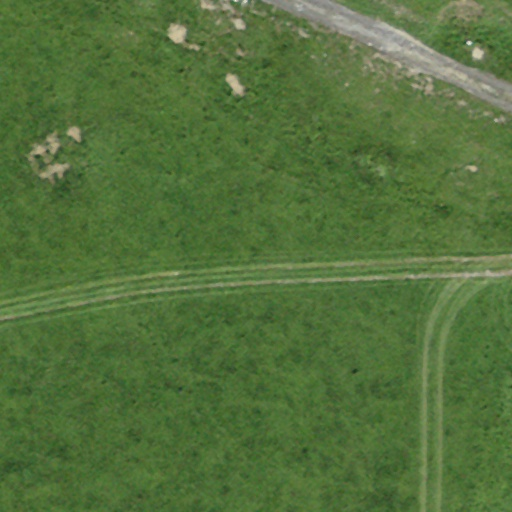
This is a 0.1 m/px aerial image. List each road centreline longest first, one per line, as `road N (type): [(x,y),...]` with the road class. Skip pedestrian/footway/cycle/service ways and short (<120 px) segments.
road 1 (track): [(511,262),(181,273),(0,298)]
road 2 (track): [(267,0),(511,105)]
